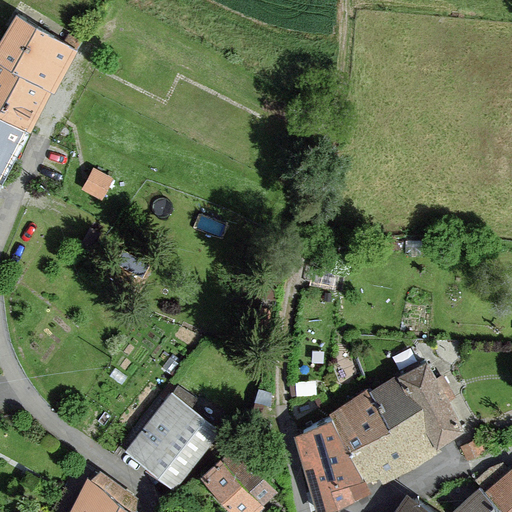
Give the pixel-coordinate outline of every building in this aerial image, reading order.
[(75,48),(17,17),(0,47),(0,170),(24,125),(29,128),(51,88),(53,89),(75,48)] [(112,179),(94,170),(85,187),(103,196),(112,179)] [(433,359),(300,433),(327,511),(335,511),(370,496),(364,478),(470,432),(433,359)] [(176,390),(130,448),(175,483),(221,426),(176,390)] [(240,444),(208,471),(243,511),(251,511),(278,489),(240,444)] [(485,487),(505,511),(511,511),(511,470),(511,472),(504,463),(491,467),(478,478),(485,487)] [(133,511),(136,498),(102,470),(90,480),(73,511),(133,511)] [(505,511),(485,487),(458,511),(505,511)] [(434,511),(410,496),(398,511),(434,511)]
